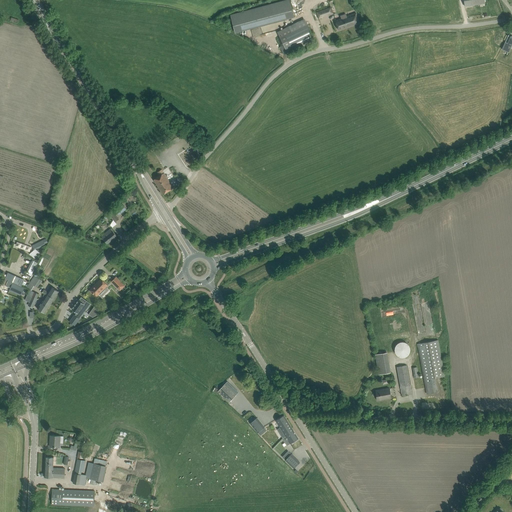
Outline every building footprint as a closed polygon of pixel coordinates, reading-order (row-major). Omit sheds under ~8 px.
[(289,0),(285,0),(230,15),(234,28),(293,13),(289,0)] [(331,7),(316,12),(319,19),(333,13),(331,7)] [(342,19),(335,21),(338,30),(348,26),(349,27),(359,23),(356,13),(345,17),(346,19),(342,20),(342,19)] [(286,51),(291,49),(314,38),(308,25),(280,38),(286,51)] [(505,42),(502,49),(508,53),(511,46),(511,44),(511,36),(507,43),(505,42)] [(160,175),(154,179),(163,194),(173,188),(162,169),(157,172),(160,175)] [(123,204),(115,211),(118,215),(126,208),(123,204)] [(112,211),(109,214),(115,222),(119,219),(112,211)] [(117,236),(114,232),(111,228),(101,236),(104,240),(107,244),(117,236)] [(34,250),(39,248),(47,243),(45,239),(32,246),(34,250)] [(21,279),(15,276),(11,274),(5,287),(10,289),(8,294),(20,299),(25,287),(19,284),(21,279)] [(35,276),(31,283),(35,286),(40,279),(35,276)] [(116,277),(111,281),(113,283),(120,290),(124,286),(117,278),(116,277)] [(108,285),(104,282),(101,278),(95,284),(89,290),(96,297),(102,291),(108,285)] [(59,291),(54,289),(51,287),(48,292),(44,289),(42,293),(44,294),(44,296),(45,297),(43,299),(51,304),(59,291)] [(29,290),(27,295),(37,299),(39,294),(31,291),(29,290)] [(37,299),(27,295),(25,301),(29,303),(34,305),(37,299)] [(74,314),(69,322),(74,325),(75,326),(75,325),(90,304),(81,297),(79,300),(78,300),(72,309),(77,313),(75,315),(74,314)] [(45,313),(51,304),(43,299),(40,304),(38,309),(45,313)] [(94,307),(89,314),(92,317),(93,317),(98,314),(100,313),(94,307)] [(437,392),(436,387),(435,378),(444,376),(438,340),(417,344),(426,389),(427,394),(437,392)] [(396,356),(410,356),(410,343),(397,342),(396,356)] [(378,374),(390,372),(387,352),(375,354),(378,374)] [(412,394),(411,389),(406,365),(397,367),(400,388),(402,394),(401,394),(401,395),(402,395),(402,396),(412,394)] [(217,391),(229,402),(236,395),(225,384),(217,391)] [(391,398),(390,393),(389,388),(376,391),(378,400),(391,398)] [(279,418),(276,420),(280,428),(278,429),(281,434),(282,434),(284,437),(283,438),(294,431),(284,415),(279,418)] [(257,418),(250,423),(258,432),(264,427),(257,418)] [(287,445),(294,441),(298,438),(294,431),(283,438),(287,445)] [(60,436),(57,436),(52,436),(51,442),(50,442),(50,447),(59,447),(60,436)] [(285,460),(294,468),(300,462),(291,454),(285,460)] [(54,457),(50,457),(45,456),(44,477),(65,478),(65,468),(53,467),(54,457)] [(84,485),(85,475),(81,474),(82,471),(83,472),(85,461),(77,459),(72,483),(84,485)] [(97,480),(103,482),(107,466),(89,462),(85,477),(92,479),(91,483),(96,484),(97,480)] [(151,490),(151,488),(150,486),(149,484),(148,483),(146,481),(144,480),(142,480),(140,480),(138,480),(136,481),(135,482),(133,483),(132,485),(131,486),(131,489),(131,490),(131,492),(131,494),(133,496),(134,497),(135,499),(137,499),(139,500),(141,500),(143,500),(145,499),(147,498),(148,497),(149,495),(150,494),(151,492),(151,490)] [(96,492),(57,489),(52,489),(51,504),(95,507),(96,492)]
